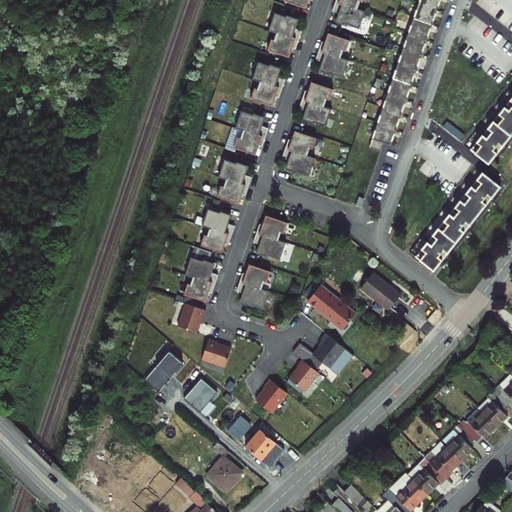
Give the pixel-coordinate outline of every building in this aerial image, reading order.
[(284,0),(285,1),(306,9),(309,0),(284,0)] [(336,0),(336,2),(358,9),(358,8),(360,1),(363,2),(364,0),(336,0)] [(419,0),(370,147),(381,151),(384,143),(391,145),(440,0),(419,0)] [(358,9),(336,2),(333,11),(341,14),(337,23),(348,26),(348,25),(360,29),(366,11),(358,8),(358,9)] [(277,32),(299,40),(302,31),(294,28),(298,19),(287,15),(287,17),(275,13),(269,30),(277,33),(277,32)] [(296,49),(299,40),(277,32),(277,33),(275,40),(272,39),(268,50),(290,58),(293,48),(296,49)] [(322,42),(319,51),(341,58),(341,57),(344,50),(347,51),(350,40),(329,33),(325,43),(322,42)] [(341,58),(319,51),(316,60),(324,62),(321,72),(331,75),(331,74),(343,78),(349,60),(341,57),(341,58)] [(261,81),(282,89),(286,80),(278,77),(281,68),(271,64),(270,66),(259,62),(252,79),(260,82),(261,81)] [(279,98),(282,89),(261,81),(260,82),(258,89),(255,88),(251,99),(273,106),(276,97),(279,98)] [(306,90),(302,100),(324,107),(324,106),(327,99),(330,100),(334,89),(312,82),(309,91),(306,90)] [(511,97),(471,150),(489,164),(511,135),(511,97)] [(324,107),(302,100),(299,109),(307,111),(304,121),(314,124),(315,123),(326,126),(332,109),(324,106),(324,107)] [(244,130),(266,137),(269,128),(261,126),(264,116),(254,113),(254,114),(242,111),(236,128),(244,131),(244,130)] [(263,147),(266,137),(244,130),(244,131),(241,138),(238,137),(235,148),(256,155),(260,146),(263,147)] [(289,139),(286,148),(308,156),(308,155),(310,148),(313,149),(317,138),(295,131),(292,140),(289,139)] [(308,156),(286,148),(283,158),(290,160),(287,169),(298,173),(298,171),(310,175),(316,158),(308,155),(308,156)] [(227,179),(249,186),(252,177),(244,175),(248,165),(237,162),(237,163),(225,159),(219,177),(227,180),(227,179)] [(501,186),(483,172),(416,256),(434,271),(501,186)] [(368,196),(371,175),(360,174),(357,194),(368,196)] [(246,195),(249,186),(227,179),(227,180),(225,187),(222,186),(218,197),(240,204),(243,194),(246,195)] [(364,199),(359,197),(356,207),(361,208),(364,199)] [(211,228),(232,235),(235,226),(228,224),(231,214),(221,211),(220,212),(208,208),(202,226),(210,229),(211,228)] [(260,224),(257,233),(279,240),(281,233),(284,234),(288,222),(266,215),(263,225),(260,224)] [(229,244),(232,235),(211,228),(210,229),(208,236),(205,235),(201,246),(223,253),(226,243),(229,244)] [(279,240),(257,233),(254,242),(262,245),(258,254),(269,257),(269,256),(281,260),(287,242),(279,240)] [(194,277),(216,284),(219,275),(211,272),(214,263),(204,260),(204,261),(192,257),(186,275),(194,278),(194,277)] [(243,273),(240,282),(262,289),(262,288),(265,281),(268,283),(272,271),(250,264),(246,274),(243,273)] [(389,310),(401,295),(374,273),(362,288),(389,310)] [(213,293),(216,284),(194,277),(194,278),(191,284),(188,283),(184,295),(206,302),(210,292),(213,293)] [(262,289),(240,282),(237,291),(245,294),(242,303),(252,306),(252,305),(264,309),(270,291),(262,288),(262,289)] [(357,312),(322,284),(308,301),(343,329),(357,312)] [(204,319),(207,310),(186,303),(178,326),(198,333),(202,319),(204,319)] [(346,349),(327,333),(322,340),(324,342),(314,354),(314,355),(323,362),(331,368),(346,349)] [(219,342),(210,339),(203,359),(226,367),(232,348),(218,343),(219,342)] [(300,343),(293,352),(303,360),(317,371),(323,362),(314,355),(314,354),(300,343)] [(317,371),(303,360),(297,367),(298,368),(289,379),(305,392),(320,373),(317,371)] [(511,375),(511,374),(494,391),(509,406),(511,409),(511,375)] [(257,400),(273,413),(288,393),(271,379),(265,387),(266,387),(257,400)] [(503,412),(509,406),(494,391),(488,397),(493,402),(482,413),(496,427),(508,416),(503,412)] [(249,410),(242,404),(240,406),(247,413),(249,410)] [(465,430),(474,440),(478,444),(484,438),(485,439),(496,427),(482,413),(465,430)] [(448,446),(462,461),(473,450),(469,445),(474,440),(465,430),(459,425),(444,440),(449,445),(448,446)] [(261,460),(276,442),(261,429),(246,446),(261,460)] [(219,442),(215,448),(225,457),(226,457),(230,452),(219,442)] [(426,458),(441,473),(447,479),(453,473),(451,472),(462,461),(448,446),(446,447),(441,442),(432,451),(431,451),(425,457),(426,458)] [(100,454),(109,461),(111,458),(103,451),(100,454)] [(243,473),(226,457),(225,457),(208,476),(217,483),(219,480),(229,489),(243,473)] [(399,464),(393,458),(390,462),(396,468),(399,464)] [(440,485),(447,479),(426,458),(409,474),(414,479),(428,494),(439,484),(440,485)] [(182,477),(177,474),(172,480),(177,484),(182,477)] [(502,483),(511,490),(511,480),(507,476),(502,483)] [(396,496),(397,497),(411,511),(428,494),(414,479),(396,496)] [(227,492),(229,489),(219,480),(217,483),(227,492)] [(360,503),(367,510),(372,504),(368,500),(352,484),(344,492),(358,505),(360,503)] [(216,511),(197,491),(190,497),(195,503),(189,508),(192,511),(191,511),(216,511)] [(372,504),(378,499),(374,495),(368,500),(372,504)] [(411,511),(397,497),(392,502),(381,511),(411,511)] [(331,506),(337,511),(348,511),(351,510),(339,498),(331,506)] [(390,500),(379,510),(379,511),(381,511),(392,502),(390,500)] [(500,511),(501,511),(488,501),(484,507),(482,506),(478,511),(500,511)] [(337,511),(331,506),(328,502),(320,510),(322,511),(337,511)]
